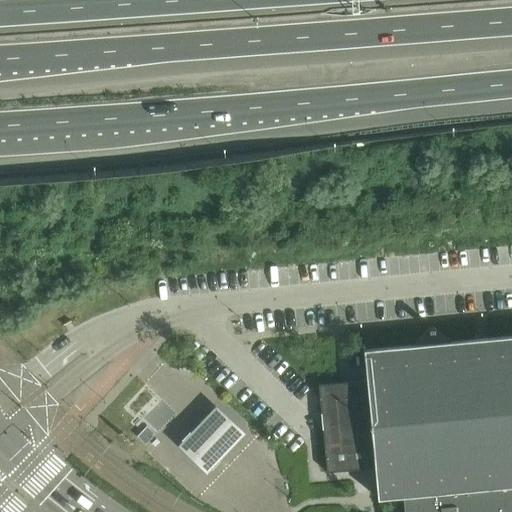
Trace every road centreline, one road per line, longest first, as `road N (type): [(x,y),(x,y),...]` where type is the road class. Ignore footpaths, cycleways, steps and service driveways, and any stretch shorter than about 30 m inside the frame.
road 1 (motorway): [(0,126),(511,85)]
road 2 (motorway): [(0,60),(511,21)]
road 3 (unclassified): [(118,331),(161,314),(261,297),(511,276)]
road 4 (motorway): [(211,0),(0,14)]
road 5 (unclassified): [(9,444),(118,331)]
road 6 (unclassified): [(118,331),(77,342),(0,400)]
